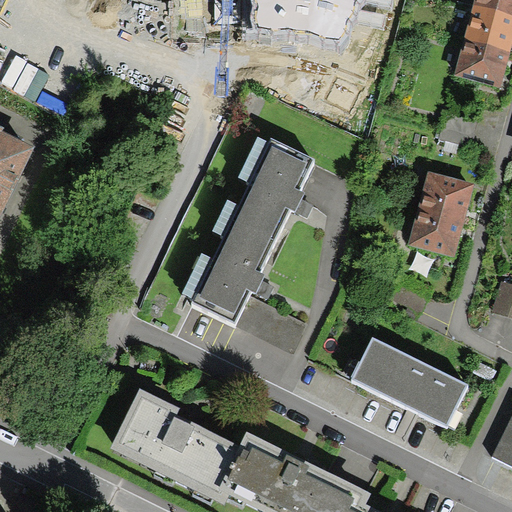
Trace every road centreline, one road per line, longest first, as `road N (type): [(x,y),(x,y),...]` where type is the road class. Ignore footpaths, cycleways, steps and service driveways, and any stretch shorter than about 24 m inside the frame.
road 1 (residential): [(112,320),(460,490)]
road 2 (residential): [(511,359),(464,332),(458,313),(511,113)]
road 3 (residential): [(112,320),(224,92)]
road 4 (residential): [(42,466),(112,320)]
